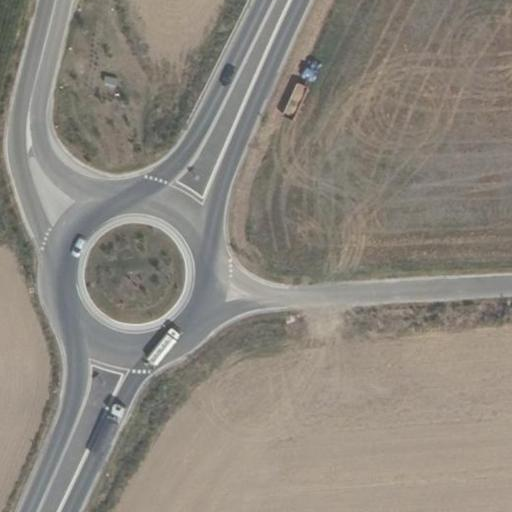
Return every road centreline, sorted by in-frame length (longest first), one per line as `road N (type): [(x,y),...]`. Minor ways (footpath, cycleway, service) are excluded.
road 1 (tertiary): [(511,286),(210,295)]
road 2 (secondary): [(206,237),(303,0)]
road 3 (tertiary): [(57,0),(27,124),(44,189),(75,223)]
road 4 (secondary): [(265,0),(188,151),(136,194)]
road 5 (secondary): [(75,321),(73,394),(30,511)]
road 6 (secondary): [(70,511),(130,384),(163,345)]
